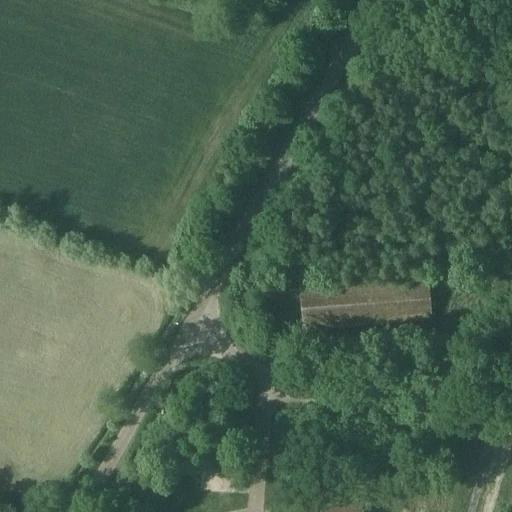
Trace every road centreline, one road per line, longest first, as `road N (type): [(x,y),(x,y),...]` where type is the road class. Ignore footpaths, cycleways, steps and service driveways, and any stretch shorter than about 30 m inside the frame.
road 1 (unclassified): [(190,323),(383,0)]
road 2 (unclassified): [(190,323),(302,394),(511,432)]
road 3 (unclassified): [(70,511),(190,323)]
